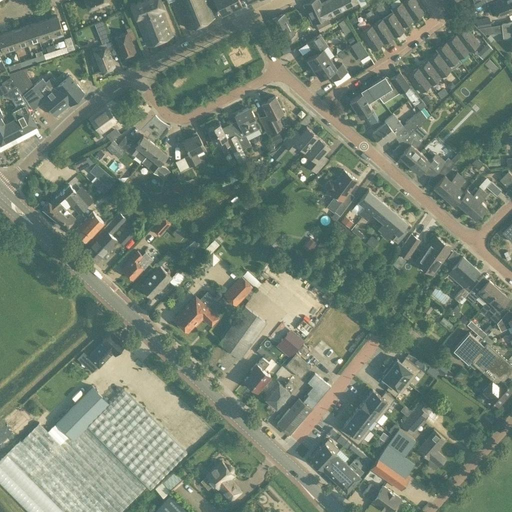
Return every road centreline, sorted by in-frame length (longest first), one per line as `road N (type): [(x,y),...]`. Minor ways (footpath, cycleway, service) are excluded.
road 1 (secondary): [(280,457),(35,228)]
road 2 (residential): [(472,244),(318,108)]
road 3 (tertiary): [(0,185),(77,114),(136,75)]
road 4 (residential): [(136,75),(162,112),(180,120),(279,72)]
road 5 (residential): [(318,108),(438,24),(424,0)]
road 6 (track): [(112,299),(88,336),(0,414)]
road 7 (residential): [(280,457),(377,337)]
road 8 (tertiary): [(136,75),(248,17)]
road 9 (residential): [(511,421),(429,511)]
